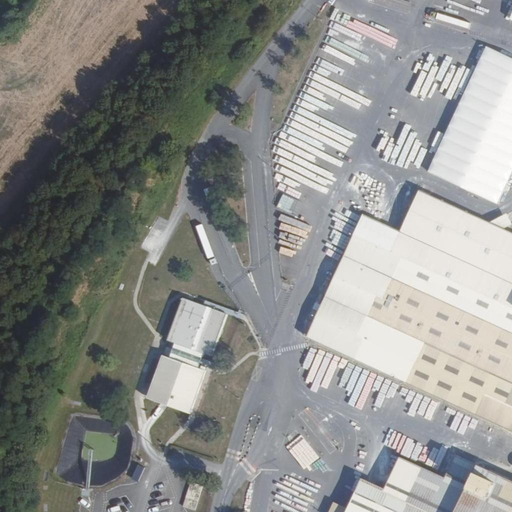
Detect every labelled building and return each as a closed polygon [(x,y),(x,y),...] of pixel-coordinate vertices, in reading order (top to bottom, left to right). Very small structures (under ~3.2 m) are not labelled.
[(345,511),(511,511),(511,233),(416,190),(398,231),(390,250),(353,234),(305,338),(511,431),(511,456),(503,477),(455,456),(444,479),(399,458),(385,489),(361,479),(345,511)] [(390,250),(398,231),(361,215),(353,234),(390,250)] [(175,339),(202,349),(210,352),(227,309),(183,294),(167,336),(175,339)] [(170,353),(197,363),(202,349),(175,339),(170,353)] [(205,365),(197,363),(170,353),(161,350),(143,399),(187,415),(205,365)] [(240,371),(232,367),(230,374),(238,377),(240,371)] [(269,397),(252,390),(250,397),(266,403),(269,397)] [(449,424),(455,411),(446,407),(441,420),(449,424)] [(135,479),(141,481),(146,468),(140,465),(135,479)]
